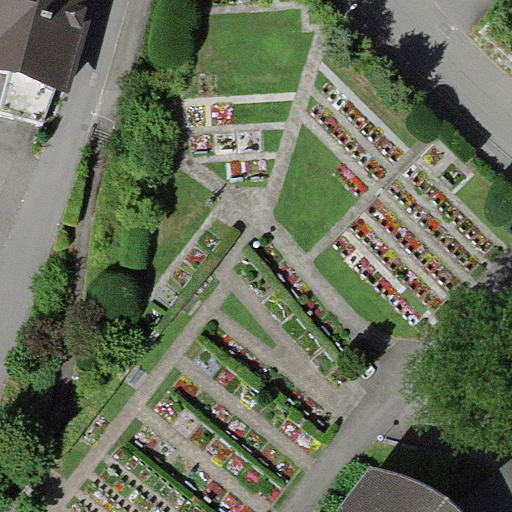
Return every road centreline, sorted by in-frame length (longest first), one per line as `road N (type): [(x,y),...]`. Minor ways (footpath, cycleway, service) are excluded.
road 1 (residential): [(108,0),(0,325)]
road 2 (residential): [(511,112),(395,0)]
